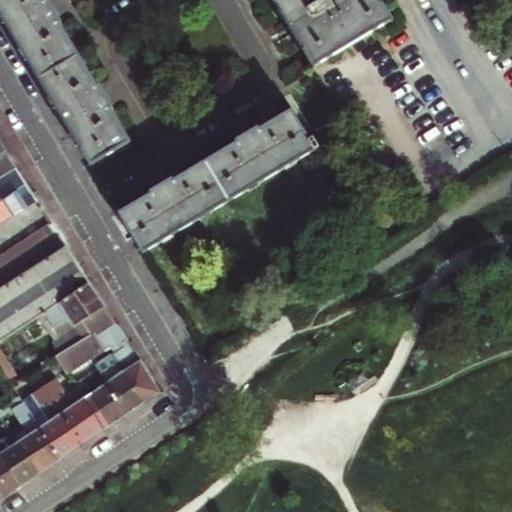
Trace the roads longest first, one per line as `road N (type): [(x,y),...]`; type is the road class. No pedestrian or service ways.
road 1 (residential): [(0,69),(187,388),(172,416),(25,511)]
road 2 (residential): [(225,0),(265,67),(260,87),(181,135),(167,131),(114,44),(119,30)]
